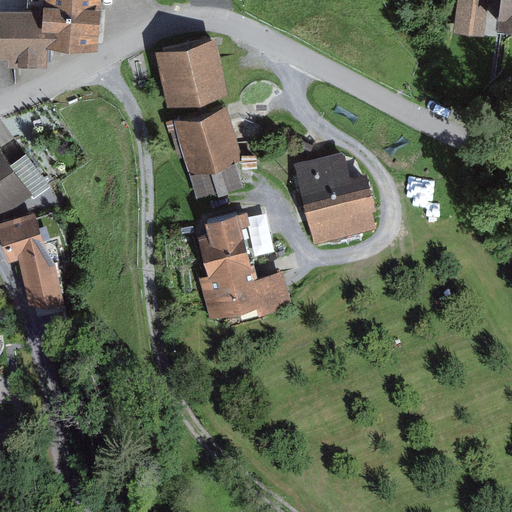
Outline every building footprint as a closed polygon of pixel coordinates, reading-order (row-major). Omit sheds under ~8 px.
[(45,0),(45,5),(0,3),(0,57),(46,59),(47,41),(99,43),(100,0),(45,0)] [(460,0),(458,28),(492,32),(495,0),(460,0)] [(511,0),(500,0),(498,22),(511,23),(511,0)] [(209,40),(163,49),(175,104),(221,95),(209,40)] [(223,103),(174,119),(201,203),(244,190),(235,160),(241,158),(223,103)] [(11,158),(0,143),(0,189),(11,204),(50,176),(28,146),(11,158)] [(349,149),(300,160),(317,236),(378,223),(373,203),(379,201),(371,166),(354,170),(349,149)] [(104,187),(86,182),(78,206),(97,212),(104,187)] [(41,203),(0,214),(0,217),(10,253),(22,250),(37,301),(66,292),(41,203)] [(239,210),(207,219),(219,258),(199,264),(215,318),(258,305),(261,316),(293,307),(282,270),(258,277),(239,210)]
